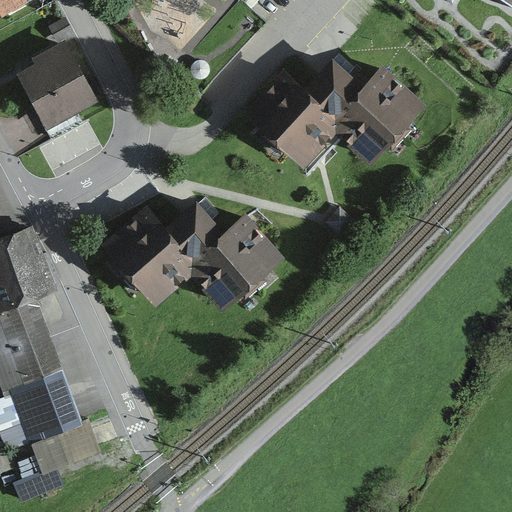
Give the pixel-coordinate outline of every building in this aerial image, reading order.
[(0,0),(0,13),(21,3),(19,0),(0,0)] [(65,17),(48,26),(57,43),(74,34),(65,17)] [(48,126),(90,104),(63,50),(28,68),(31,74),(24,78),(48,126)] [(284,81),(252,117),(304,164),(337,128),(370,158),(416,107),(380,75),(362,95),(332,68),(304,99),(284,81)] [(167,238),(147,215),(108,249),(155,302),(191,271),(224,308),(277,261),(244,223),(224,241),(197,211),(167,238)] [(51,291),(29,234),(0,244),(0,377),(8,398),(14,396),(31,442),(79,424),(30,298),(51,291)]
